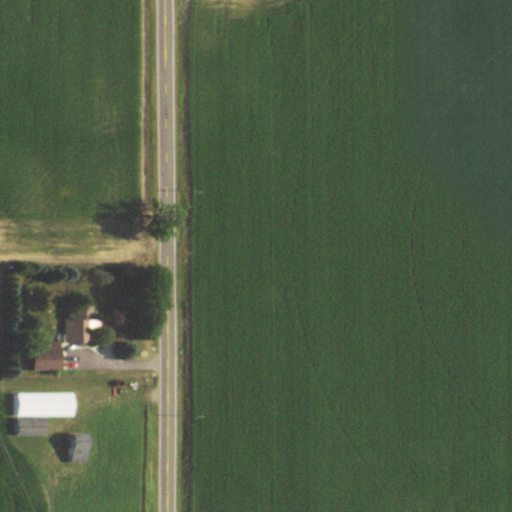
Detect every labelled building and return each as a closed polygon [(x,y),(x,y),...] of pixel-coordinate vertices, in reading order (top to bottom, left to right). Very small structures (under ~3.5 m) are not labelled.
[(77,299),(55,299),(55,345),(76,345),(76,330),(90,330),(90,321),(77,321),(77,299)] [(50,371),(50,343),(20,343),(20,371),(50,371)] [(4,394),(4,418),(64,418),(64,394),(4,394)] [(6,436),(33,436),(33,423),(6,423),(6,436)] [(59,464),(77,464),(77,436),(59,436),(59,464)]
